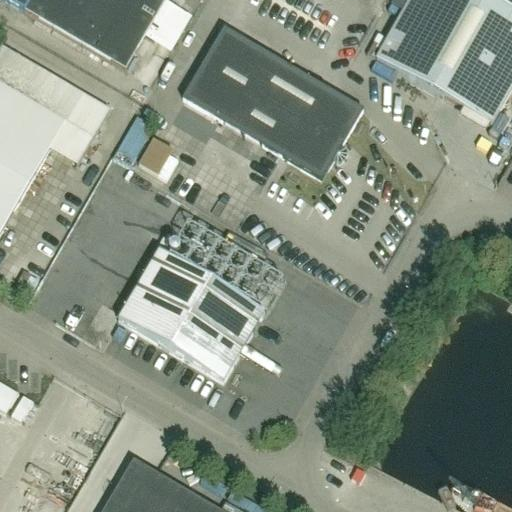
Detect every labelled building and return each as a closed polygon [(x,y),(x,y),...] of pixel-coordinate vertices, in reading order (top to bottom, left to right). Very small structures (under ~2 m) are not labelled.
[(0,0),(125,74),(168,1),(169,0),(168,0),(0,0)] [(511,0),(411,0),(376,63),(492,129),(511,93),(511,0)] [(322,184),(363,114),(224,32),(183,103),(322,184)] [(0,237),(50,153),(66,126),(93,142),(109,114),(1,50),(0,51),(0,237)] [(139,118),(115,159),(133,170),(158,129),(139,118)] [(223,386),(264,317),(159,255),(118,325),(223,386)] [(0,385),(0,414),(6,418),(19,397),(0,385)] [(24,400),(12,421),(21,427),(34,406),(24,400)] [(217,511),(134,463),(104,511),(217,511)]
